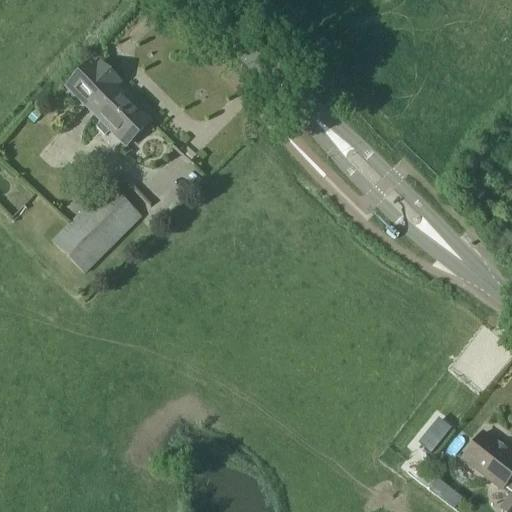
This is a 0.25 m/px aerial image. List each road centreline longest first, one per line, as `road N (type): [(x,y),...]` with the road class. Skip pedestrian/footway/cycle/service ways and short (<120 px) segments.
road 1 (secondary): [(289,90),(351,173),(440,255),(502,295)]
road 2 (secondary): [(502,295),(345,133),(289,90)]
road 3 (secondary): [(289,90),(195,0)]
